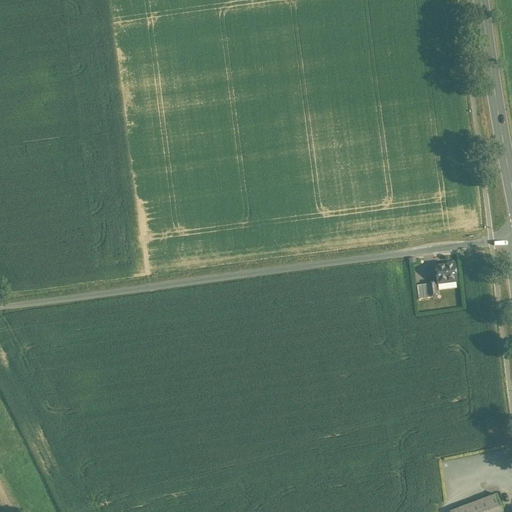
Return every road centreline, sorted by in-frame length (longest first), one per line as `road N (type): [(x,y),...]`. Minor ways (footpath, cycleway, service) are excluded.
road 1 (unclassified): [(0,315),(389,262),(511,232)]
road 2 (primary): [(485,0),(511,180)]
